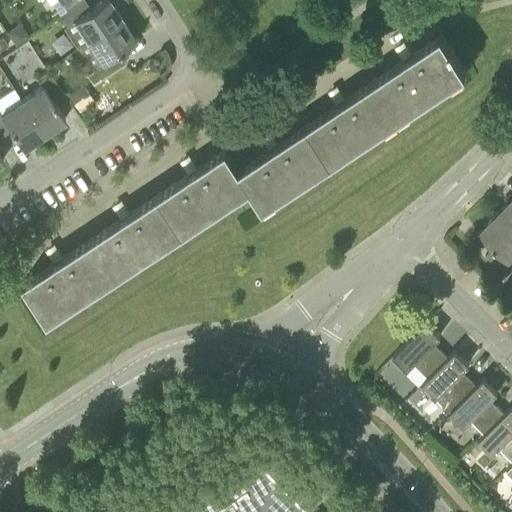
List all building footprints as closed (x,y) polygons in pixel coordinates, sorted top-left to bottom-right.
[(59,13),(78,0),(53,0),(51,1),(59,13)] [(73,20),(87,40),(121,17),(110,0),(100,0),(90,7),(85,0),(78,0),(59,13),(66,25),(73,20)] [(101,63),(95,67),(101,76),(125,60),(118,49),(135,38),(121,17),(87,40),(101,63)] [(398,113),(466,68),(453,50),(455,48),(451,42),(449,43),(441,31),(411,51),(405,50),(399,53),(403,58),(374,76),(344,96),(342,92),(333,97),(336,101),(306,121),(276,141),(274,136),(270,139),(266,142),(268,146),(239,165),(227,146),(196,166),(193,161),(190,163),(185,167),(188,171),(159,190),(128,210),(126,206),(123,208),(118,211),(120,216),(92,234),(62,254),(59,250),(56,252),(51,255),(53,260),(24,279),(48,316),(82,294),(116,271),(183,227),(250,183),(263,203),(331,158),(398,113)] [(101,76),(95,67),(92,69),(87,73),(92,82),(101,76)] [(20,97),(44,132),(65,118),(53,100),(64,93),(48,68),(35,77),(40,84),(20,97)] [(22,146),(44,132),(20,97),(0,110),(0,109),(0,134),(0,135),(11,128),(22,146)] [(511,196),(497,211),(511,226),(511,196)] [(485,253),(506,274),(511,267),(511,259),(510,258),(511,255),(511,226),(497,211),(479,230),(494,244),(485,253)] [(428,375),(445,357),(431,343),(440,333),(426,319),(393,353),(407,367),(413,361),(428,375)] [(450,409),(476,383),(462,369),(469,362),(455,348),(445,357),(428,375),(421,381),(450,409)] [(484,431),(504,411),(490,397),(497,389),(483,375),(476,383),(450,409),(464,423),(470,417),(484,431)] [(511,458),(511,404),(511,403),(504,411),(484,431),(478,437),(492,451),(499,445),(511,458)] [(257,453),(168,511),(250,511),(253,510),(254,511),(307,511),(312,507),(257,453)]
